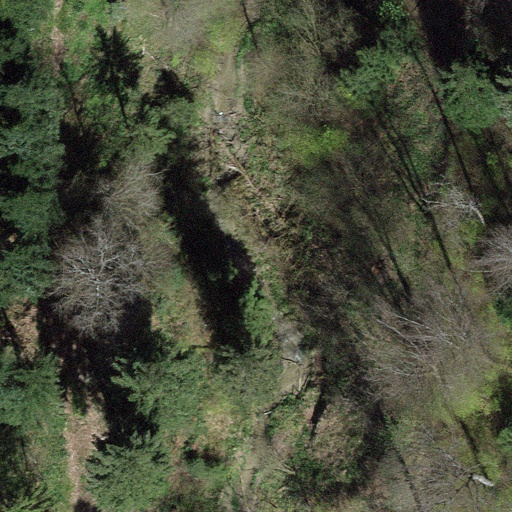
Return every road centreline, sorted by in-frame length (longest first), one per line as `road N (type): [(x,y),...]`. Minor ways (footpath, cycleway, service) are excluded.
road 1 (track): [(425,511),(468,125),(499,0)]
road 2 (track): [(79,511),(53,0)]
